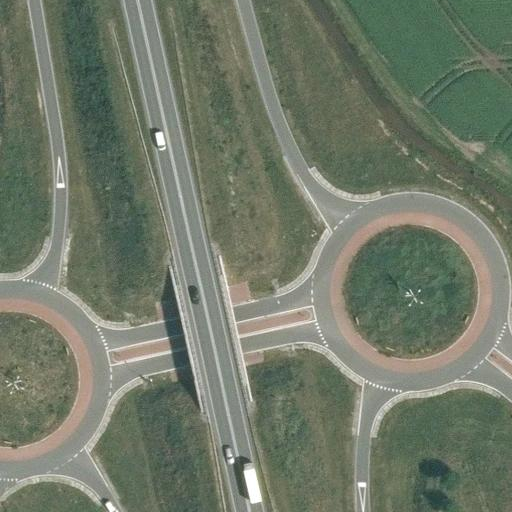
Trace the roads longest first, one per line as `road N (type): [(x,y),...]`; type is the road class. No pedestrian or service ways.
road 1 (trunk): [(247,511),(135,0)]
road 2 (trunk): [(33,0),(61,186),(54,253),(40,290)]
road 3 (trunk): [(353,221),(325,203),(298,167),(242,0)]
road 4 (secondary): [(486,339),(498,280),(469,226),(413,203),(353,221)]
road 5 (secondary): [(319,279),(287,303),(125,339),(90,331)]
road 6 (secondary): [(102,383),(138,368),(327,331)]
road 7 (trunk): [(363,511),(367,406),(385,380)]
